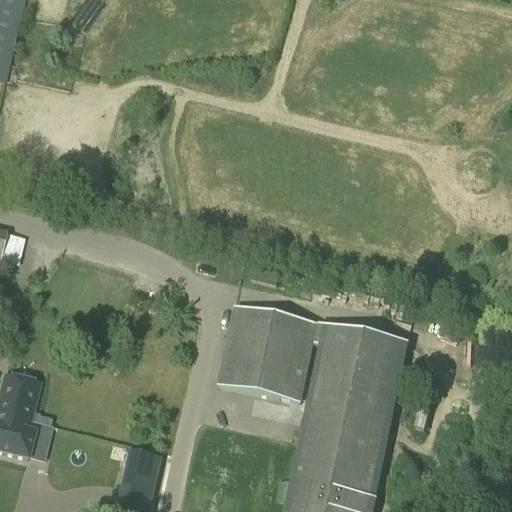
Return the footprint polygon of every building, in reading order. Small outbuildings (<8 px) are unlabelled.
[(0,0),(0,85),(3,86),(23,0),(22,0),(0,0)] [(54,251),(42,304),(69,310),(75,285),(70,284),(77,256),(54,251)] [(99,263),(92,308),(111,311),(117,265),(99,263)] [(374,511),(410,348),(234,310),(217,389),(300,407),(313,349),(320,350),(290,487),(280,484),(275,504),(286,506),(284,511),(374,511)] [(0,415),(28,422),(37,385),(0,376),(0,415)] [(28,422),(0,415),(0,459),(26,465),(33,434),(26,433),(28,422)] [(129,454),(121,491),(153,498),(162,461),(129,454)]
